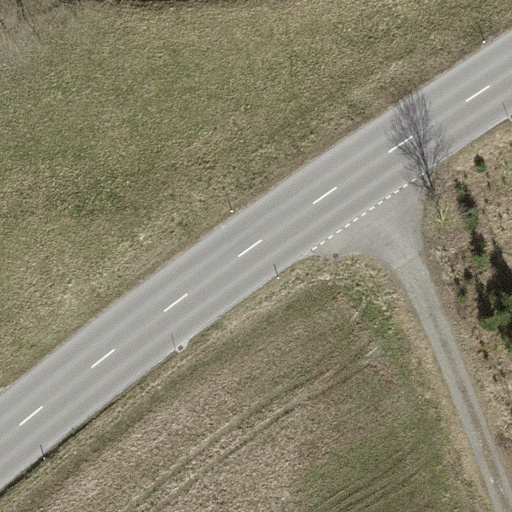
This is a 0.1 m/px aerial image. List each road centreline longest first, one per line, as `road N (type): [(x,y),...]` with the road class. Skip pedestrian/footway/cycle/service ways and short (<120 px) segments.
road 1 (tertiary): [(0,451),(204,293),(511,83)]
road 2 (track): [(367,179),(511,511)]
